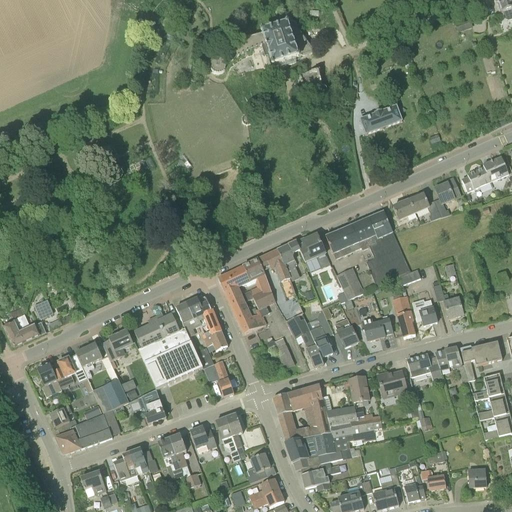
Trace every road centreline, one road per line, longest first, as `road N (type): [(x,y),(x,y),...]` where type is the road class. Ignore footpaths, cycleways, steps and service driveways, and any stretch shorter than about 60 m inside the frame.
road 1 (residential): [(209,274),(511,136)]
road 2 (residential): [(257,394),(511,325)]
road 3 (residential): [(11,364),(209,274)]
road 4 (residential): [(61,474),(257,394)]
road 5 (residential): [(312,511),(257,394)]
road 6 (residential): [(257,394),(209,274)]
road 7 (residential): [(61,474),(11,364)]
